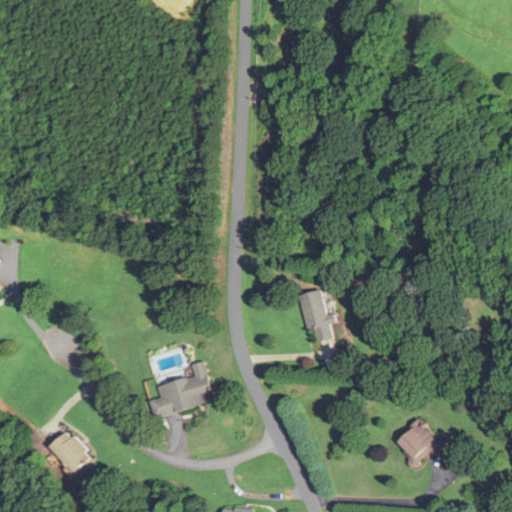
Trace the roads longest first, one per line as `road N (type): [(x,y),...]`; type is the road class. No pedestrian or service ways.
road 1 (residential): [(247,0),(236,317),(250,374),(315,511)]
road 2 (residential): [(279,436),(217,462),(167,457),(114,420),(58,343)]
